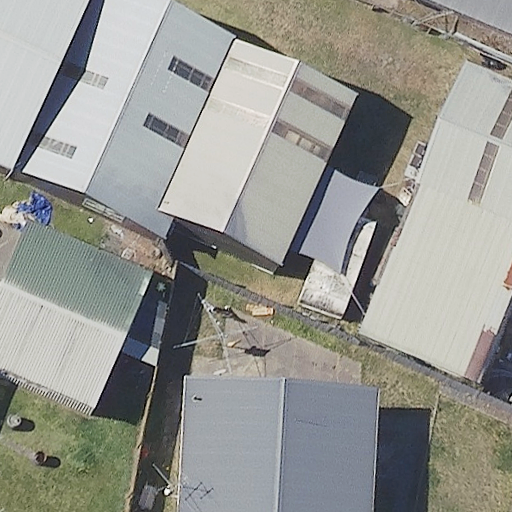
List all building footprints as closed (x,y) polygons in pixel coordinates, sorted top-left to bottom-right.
[(332,0),(225,0),(318,37),(332,0)] [(511,0),(411,0),(511,44),(511,0)] [(275,135),(0,26),(0,261),(194,338),(275,135)] [(511,317),(511,77),(474,62),(364,337),(485,385),(511,317)] [(119,355),(0,292),(0,381),(83,424),(119,355)] [(290,511),(295,465),(105,449),(99,511),(290,511)]
